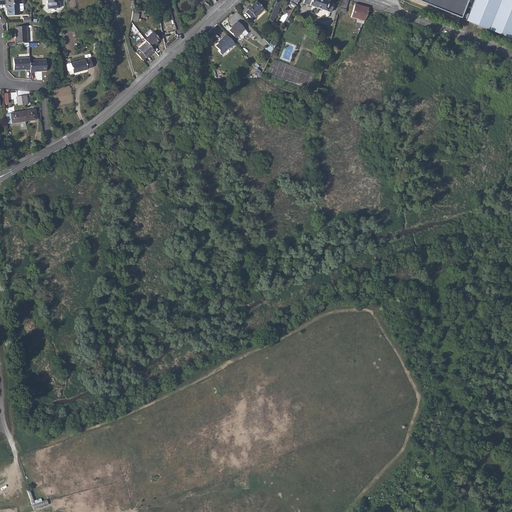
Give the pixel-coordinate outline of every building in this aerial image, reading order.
[(46,0),(47,8),(59,8),(58,0),(46,0)] [(324,0),(304,0),(303,3),(330,12),(334,3),(324,0)] [(341,0),(340,7),(346,9),(348,0),(341,0)] [(511,0),(474,0),(466,22),(511,40),(511,38),(511,0)] [(248,10),(246,13),(252,19),(255,17),(264,9),(256,1),(248,10)] [(19,3),(7,4),(7,8),(8,8),(8,15),(20,14),(20,11),(22,10),(24,9),(23,3),(19,3)] [(358,22),(363,24),(367,15),(368,7),(365,6),(355,4),(352,17),(359,19),(358,22)] [(281,9),(276,7),(272,15),(276,16),(278,17),(281,9)] [(233,27),(229,31),(236,38),(245,29),(237,21),(232,26),(233,27)] [(15,39),(15,43),(26,42),(28,42),(27,25),(15,26),(16,39),(15,39)] [(146,42),(152,48),(155,46),(154,44),(160,39),(153,32),(145,40),(146,42)] [(235,44),(226,35),(223,38),(220,41),(221,42),(216,47),(219,50),(218,51),(221,55),(230,46),(231,47),(235,44)] [(152,48),(146,42),(139,49),(139,50),(136,53),(143,60),(146,57),(147,58),(151,54),(150,54),(154,50),(152,48)] [(36,59),(30,59),(31,69),(31,72),(35,71),(48,70),(47,58),(43,58),(43,56),(42,55),(36,55),(36,59)] [(30,59),(30,57),(12,58),(13,69),(26,69),(31,69),(30,59)] [(72,71),(73,73),(87,69),(92,67),(91,62),(92,61),(92,59),(90,59),(85,60),(84,59),(66,65),(66,66),(67,71),(69,72),(72,71)] [(27,95),(18,96),(19,105),(28,104),(27,95)] [(35,109),(11,113),(12,123),(32,120),(37,119),(35,109)] [(30,489),(26,490),(31,505),(35,504),(30,489)]
